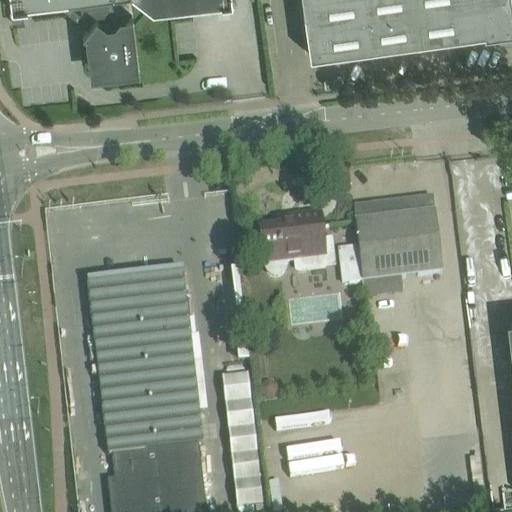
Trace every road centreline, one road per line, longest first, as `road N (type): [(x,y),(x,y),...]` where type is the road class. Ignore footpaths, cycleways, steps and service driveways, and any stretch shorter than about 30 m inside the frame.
road 1 (unclassified): [(100,146),(511,98)]
road 2 (unknown): [(38,64),(83,63),(110,84),(284,66)]
road 3 (secondary): [(27,511),(0,280)]
